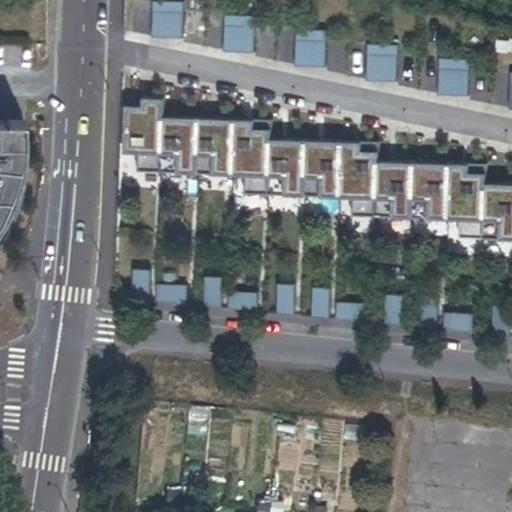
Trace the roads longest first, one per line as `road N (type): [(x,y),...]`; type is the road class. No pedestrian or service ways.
road 1 (residential): [(60,324),(511,372)]
road 2 (residential): [(80,43),(511,132)]
road 3 (tertiary): [(80,43),(60,324)]
